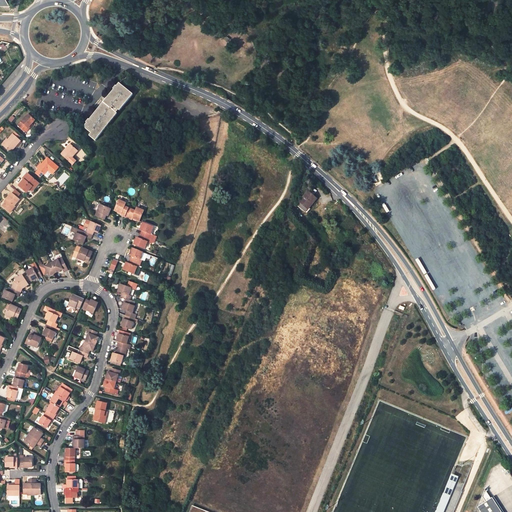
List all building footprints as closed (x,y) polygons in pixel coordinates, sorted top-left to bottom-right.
[(126,89),(120,83),(117,87),(117,86),(114,89),(115,90),(90,120),(89,119),(86,122),(86,125),(86,129),(91,133),(89,136),(96,141),(118,114),(117,113),(119,110),(120,111),(134,95),(127,90),(126,92),(124,91),(126,89)] [(35,120),(28,114),(18,125),(26,132),(29,128),(28,128),(32,124),(35,120)] [(20,141),(13,134),(3,145),(11,152),(20,141)] [(70,144),(61,154),(69,161),(73,165),(77,161),(72,157),(78,151),(70,144)] [(48,157),(38,169),(39,170),(44,174),(45,175),(50,169),(54,173),(59,167),(48,157)] [(50,169),(45,175),(50,180),(55,174),(54,173),(50,169)] [(39,183),(28,173),(25,177),(26,179),(25,180),(24,179),(19,185),(27,192),(30,189),(32,187),(34,189),(39,183)] [(14,206),(20,200),(17,198),(21,194),(16,190),(13,193),(12,193),(6,199),(7,200),(5,203),(2,206),(10,212),(15,206),(14,206)] [(313,196),(308,192),(297,205),(306,212),(316,199),(313,196)] [(127,203),(119,200),(114,211),(121,214),(120,215),(125,217),(129,208),(125,206),(127,203)] [(111,209),(100,205),(95,215),(105,219),(106,215),(108,216),(111,209)] [(137,207),(136,211),(132,209),(128,218),(132,220),(133,218),(139,221),(144,210),(137,207)] [(85,226),(85,227),(83,231),(93,235),(94,231),(98,233),(101,226),(91,221),(88,220),(86,221),(85,226)] [(151,234),(154,227),(143,223),(140,229),(143,230),(141,234),(150,238),(152,234),(151,234)] [(76,233),(73,240),(83,244),(86,237),(91,239),(93,235),(83,231),(82,235),(76,233)] [(145,249),(148,242),(149,242),(150,238),(141,234),(139,238),(137,237),(134,244),(145,249)] [(335,243),(330,234),(322,239),(327,247),(335,243)] [(88,261),(93,252),(82,247),(77,258),(84,261),(85,260),(88,261)] [(140,259),(143,252),(132,248),(129,255),(132,256),(128,263),(136,266),(138,263),(139,263),(141,259),(140,259)] [(60,263),(58,259),(51,262),(56,272),(63,269),(64,272),(68,270),(64,261),(60,263)] [(114,271),(118,261),(114,260),(110,269),(109,268),(107,272),(113,274),(114,271)] [(51,262),(44,266),(43,264),(42,265),(40,266),(45,275),(48,273),(49,276),(56,272),(51,262)] [(138,275),(141,268),(138,267),(136,266),(128,263),(126,262),(123,269),(138,275)] [(34,269),(33,268),(26,271),(31,281),(42,276),(38,267),(34,269)] [(16,279),(17,281),(15,282),(12,288),(21,292),(22,289),(29,284),(22,275),(16,279)] [(121,284),(118,291),(122,293),(121,297),(126,298),(131,300),(132,296),(129,295),(132,288),(121,284)] [(10,292),(6,290),(3,297),(12,302),(16,295),(19,296),(21,292),(12,288),(10,292)] [(84,299),(73,294),(68,305),(67,308),(68,310),(73,312),(75,311),(76,308),(77,306),(80,308),(84,299)] [(126,298),(122,310),(127,312),(133,314),(135,306),(134,306),(135,302),(131,300),(126,298)] [(85,310),(93,313),(98,303),(91,300),(90,301),(87,300),(83,309),(85,310)] [(11,304),(6,315),(13,319),(14,317),(18,319),(22,309),(11,304)] [(48,312),(45,318),(49,320),(47,324),(56,328),(58,324),(55,323),(58,316),(61,317),(62,313),(46,306),(44,310),(48,312)] [(124,319),(121,326),(123,326),(127,328),(132,330),(134,322),(135,318),(126,315),(125,319),(124,319)] [(46,328),(43,335),(53,339),(56,332),(55,331),(56,328),(47,324),(46,327),(46,328)] [(88,329),(87,333),(88,333),(85,340),(96,344),(99,337),(96,336),(98,332),(88,329)] [(119,334),(117,341),(119,342),(117,346),(127,349),(128,344),(127,344),(129,337),(119,334)] [(30,335),(26,344),(29,345),(30,345),(37,348),(42,338),(41,337),(35,335),(34,336),(30,335)] [(91,350),(93,351),(96,344),(85,340),(83,347),(81,346),(79,350),(89,354),(91,350)] [(115,353),(113,353),(111,360),(116,362),(121,363),(122,363),(124,356),(125,356),(127,349),(117,346),(115,353)] [(83,356),(87,358),(89,354),(79,350),(78,354),(83,356)] [(78,354),(73,352),(70,359),(80,363),(83,356),(78,354)] [(28,366),(20,364),(19,368),(18,372),(17,372),(16,375),(25,377),(28,366)] [(85,381),(89,371),(78,367),(76,371),(74,376),(81,380),(85,381)] [(106,379),(116,382),(126,385),(128,378),(120,376),(120,375),(121,371),(112,368),(110,372),(108,372),(106,379)] [(15,378),(16,378),(15,382),(14,386),(18,387),(22,388),(25,377),(16,375),(15,378)] [(106,387),(105,391),(115,394),(116,389),(114,389),(116,382),(106,379),(104,387),(106,387)] [(8,388),(9,388),(8,392),(7,397),(15,399),(18,387),(14,386),(9,385),(8,388)] [(63,388),(61,387),(58,391),(57,391),(55,394),(67,402),(69,399),(67,397),(69,396),(70,393),(65,390),(63,388)] [(60,407),(62,404),(67,406),(69,403),(67,402),(55,394),(52,398),(54,399),(52,402),(60,407)] [(106,403),(97,401),(95,409),(97,409),(96,414),(94,413),(92,420),(104,423),(106,417),(103,416),(104,411),(106,403)] [(0,415),(2,416),(3,411),(7,412),(9,405),(5,404),(0,402),(0,415)] [(56,416),(55,415),(57,411),(59,408),(60,407),(52,402),(52,403),(45,413),(54,418),(56,416)] [(39,423),(46,428),(51,420),(52,421),(54,418),(45,413),(39,423)] [(43,433),(35,428),(33,431),(32,431),(29,434),(42,443),(45,440),(40,437),(43,433)] [(77,436),(73,436),(73,439),(75,439),(74,443),(75,448),(84,448),(84,439),(84,430),(77,430),(77,436)] [(28,439),(26,442),(34,447),(36,443),(41,446),(42,443),(29,434),(27,439),(28,439)] [(66,452),(66,456),(65,456),(65,460),(75,460),(75,448),(66,448),(66,452)] [(17,458),(5,458),(5,466),(10,466),(14,466),(14,468),(17,468),(17,458)] [(33,467),(33,458),(21,458),(20,468),(24,468),(24,467),(28,467),(33,467)] [(65,463),(66,463),(66,467),(66,472),(75,472),(75,460),(65,460),(65,463)] [(28,479),(28,484),(24,484),(24,493),(27,493),(27,494),(32,494),(32,479),(28,479)] [(41,484),(36,484),(36,479),(32,479),(32,494),(37,494),(37,493),(41,493),(41,484)] [(77,480),(68,480),(68,485),(63,484),(63,488),(65,488),(78,488),(82,488),(83,481),(81,480),(78,480),(77,480)] [(15,486),(8,486),(8,495),(20,495),(20,486),(15,486)] [(453,511),(462,492),(454,489),(448,487),(441,504),(443,504),(441,508),(439,507),(437,511),(453,511)] [(65,493),(67,493),(67,494),(66,497),(77,498),(77,492),(78,492),(78,488),(65,488),(65,493)] [(500,511),(491,498),(485,503),(482,498),(483,496),(487,495),(488,494),(485,489),(479,505),(479,506),(478,507),(481,511),(479,511),(500,511)] [(491,498),(488,494),(487,495),(483,496),(482,498),(485,503),(491,498)]
